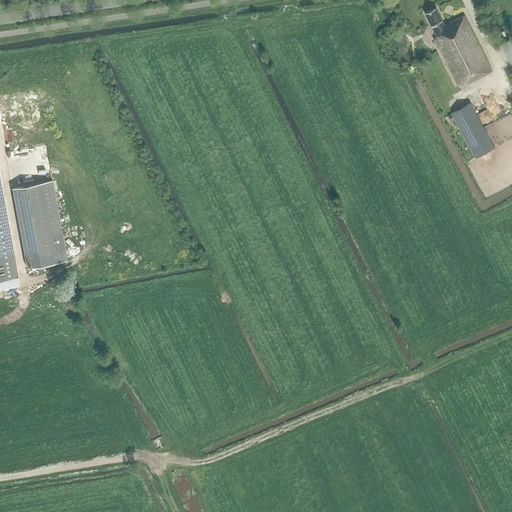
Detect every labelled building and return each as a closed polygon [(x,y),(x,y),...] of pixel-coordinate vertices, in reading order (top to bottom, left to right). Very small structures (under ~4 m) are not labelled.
[(444,57),(459,87),(492,70),(485,56),(463,15),(444,25),(435,8),(425,13),(437,36),(434,38),(444,57)] [(511,38),(502,44),(508,57),(511,63),(511,38)] [(470,102),(452,112),(476,157),(494,147),(470,102)] [(0,289),(20,286),(18,277),(0,180),(0,289)] [(52,181),(12,188),(27,268),(67,260),(52,181)]
